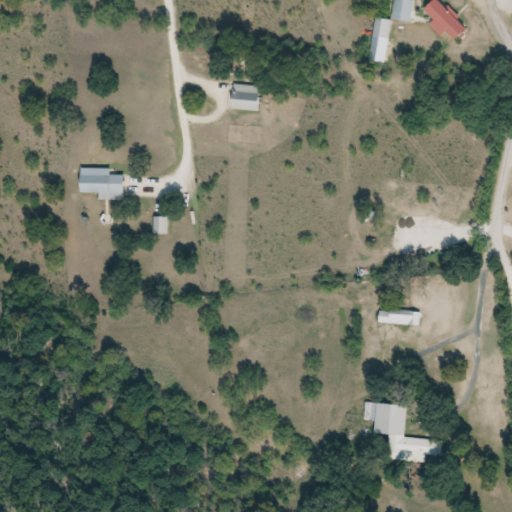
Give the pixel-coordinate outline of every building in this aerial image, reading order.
[(389,39),(391,20),(413,22),(415,0),(392,0),(391,19),(376,18),(374,38),(389,39)] [(448,32),(459,42),(471,28),(438,0),(428,12),(437,20),(432,26),(444,37),(448,32)] [(262,111),(263,86),(234,85),(233,110),(262,111)] [(113,169),(82,169),(82,193),(102,194),(102,199),(127,199),(127,175),(113,175),(113,169)] [(169,218),(154,218),(154,234),(169,234),(169,218)] [(422,312),(381,312),(381,325),(422,325),(422,312)] [(443,441),(407,439),(409,407),(366,404),(364,421),(377,422),(377,434),(391,435),(390,450),(398,451),(398,460),(425,462),(426,456),(441,457),(443,441)]
